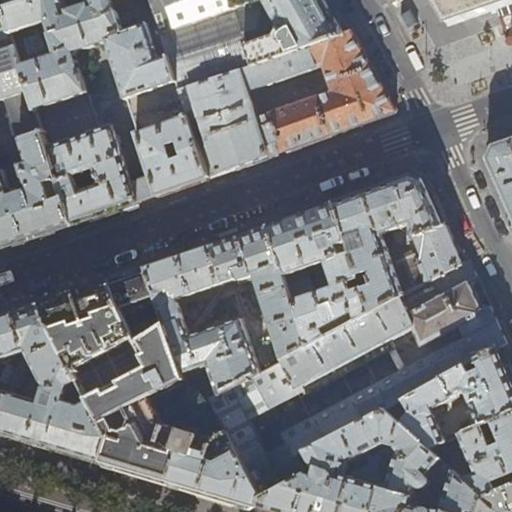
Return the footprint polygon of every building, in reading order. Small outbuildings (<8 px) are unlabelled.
[(0,0),(0,11),(4,11),(36,0),(0,0)] [(21,65),(36,109),(87,91),(75,54),(107,43),(125,100),(127,100),(178,82),(168,52),(158,56),(148,24),(125,32),(118,12),(117,13),(112,0),(86,0),(88,5),(70,11),(66,0),(36,0),(4,11),(11,33),(46,22),(50,33),(48,34),(53,49),(29,56),(31,62),(21,65)] [(151,0),(163,35),(173,32),(265,1),(266,0),(151,0)] [(334,14),(326,0),(266,0),(265,1),(173,32),(163,35),(168,52),(178,82),(181,91),(241,70),(252,66),(345,34),(334,14)] [(511,0),(436,0),(437,2),(475,16),(511,2),(511,0)] [(409,10),(401,14),(409,28),(417,24),(409,10)] [(21,65),(11,33),(4,11),(0,11),(0,99),(3,99),(17,141),(21,140),(28,162),(24,162),(22,164),(22,166),(27,183),(11,188),(6,171),(5,170),(2,170),(0,163),(0,244),(32,234),(71,221),(50,147),(50,145),(48,146),(36,109),(21,65)] [(252,66),(241,70),(248,91),(324,65),(334,93),(257,119),(269,154),(280,150),(396,112),(386,95),(352,32),(345,34),(252,66)] [(218,172),(269,154),(257,119),(248,91),(241,70),(181,91),(188,113),(197,110),(207,138),(197,142),(208,175),(218,172)] [(127,100),(138,133),(188,114),(188,113),(181,91),(178,82),(127,100)] [(50,147),(100,131),(87,91),(36,109),(48,146),(50,145),(50,147)] [(156,193),(208,175),(197,142),(188,114),(138,133),(136,133),(151,177),(156,193)] [(71,221),(135,200),(130,184),(112,127),(100,131),(50,147),(71,221)] [(511,140),(498,145),(494,147),(491,154),(488,160),(511,212),(511,215),(511,140)] [(401,245),(415,239),(446,226),(434,196),(427,181),(420,177),(414,174),(372,189),(336,202),(360,277),(369,274),(374,285),(364,289),(372,314),(404,297),(392,264),(382,235),(392,232),(395,241),(401,245)] [(151,177),(130,184),(135,200),(145,196),(156,193),(151,177)] [(364,289),(360,277),(336,202),(303,214),(270,226),(271,228),(309,347),(328,337),(323,329),(353,313),(357,322),(372,314),(364,289)] [(392,264),(404,297),(463,266),(446,226),(415,239),(425,265),(418,269),(413,257),(392,264)] [(217,246),(147,270),(166,326),(184,375),(209,366),(219,396),(263,373),(243,317),(190,337),(178,300),(236,280),(236,283),(253,277),(252,274),(256,273),(284,360),(309,347),(271,228),(217,246)] [(499,349),(509,343),(496,317),(470,262),(463,266),(404,297),(372,314),(357,322),(328,337),(309,347),(284,360),(285,362),(263,373),(219,396),(211,400),(228,431),(264,498),(306,475),(297,457),(387,412),(499,349)] [(115,281),(110,283),(124,316),(139,344),(166,326),(147,270),(115,281)] [(80,293),(40,307),(101,421),(111,416),(126,408),(150,396),(185,378),(184,375),(166,326),(139,344),(124,316),(110,283),(80,293)] [(17,314),(15,315),(29,352),(48,390),(43,404),(15,396),(17,387),(11,385),(11,386),(7,397),(0,420),(0,431),(40,443),(104,463),(111,440),(101,421),(40,307),(29,310),(17,314)] [(0,361),(29,352),(15,315),(0,319),(0,420),(7,397),(11,386),(6,383),(3,392),(0,391),(0,361)] [(511,377),(499,349),(387,412),(402,426),(430,450),(444,444),(447,443),(434,412),(463,395),(469,407),(473,405),(476,412),(474,414),(473,416),(476,423),(471,426),(470,423),(463,427),(466,435),(511,415),(511,377)] [(165,424),(150,396),(126,408),(132,420),(131,428),(125,431),(117,428),(111,416),(101,421),(111,440),(104,463),(181,485),(249,505),(261,509),(264,498),(228,431),(215,439),(200,435),(201,429),(182,424),(181,429),(165,424)] [(402,426),(387,412),(297,457),(306,475),(264,498),(261,509),(271,511),(375,511),(383,487),(345,475),(350,461),(385,443),(396,446),(402,426)] [(511,415),(466,435),(461,437),(477,475),(464,480),(484,499),(511,487),(511,415)] [(402,426),(396,446),(383,487),(375,511),(480,511),(484,499),(464,480),(446,465),(430,450),(402,426)] [(444,444),(430,450),(446,465),(450,460),(444,444)] [(511,511),(511,487),(484,499),(498,511),(511,511)] [(498,511),(484,499),(480,511),(498,511)]
